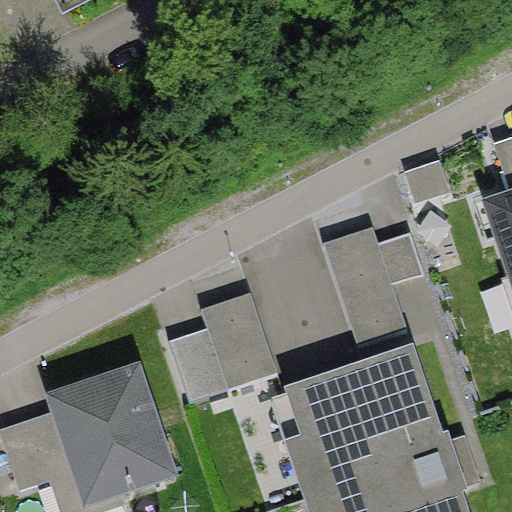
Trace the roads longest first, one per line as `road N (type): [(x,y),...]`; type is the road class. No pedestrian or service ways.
road 1 (residential): [(511,94),(0,358)]
road 2 (residential): [(0,84),(169,0)]
